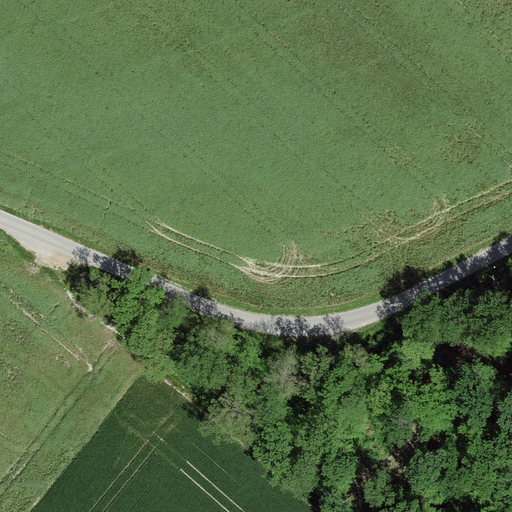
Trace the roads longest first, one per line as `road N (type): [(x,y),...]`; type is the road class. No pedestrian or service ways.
road 1 (unclassified): [(0,217),(188,300),(280,328),(367,318),(511,245)]
road 2 (track): [(0,218),(330,511)]
